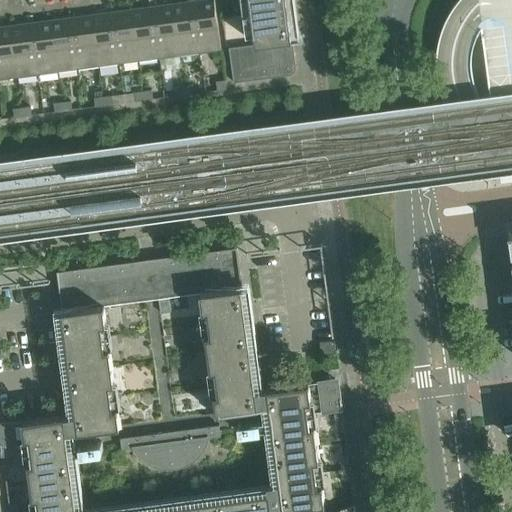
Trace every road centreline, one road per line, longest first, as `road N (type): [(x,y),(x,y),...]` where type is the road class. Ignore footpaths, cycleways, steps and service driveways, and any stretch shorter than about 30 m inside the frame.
road 1 (residential): [(0,248),(274,213),(287,228),(302,345)]
road 2 (tertiary): [(475,511),(441,261),(419,226)]
road 3 (tertiary): [(419,226),(409,270),(441,511)]
road 4 (residential): [(511,491),(484,285),(493,250),(489,216)]
road 5 (tertiary): [(398,0),(393,42),(419,226)]
